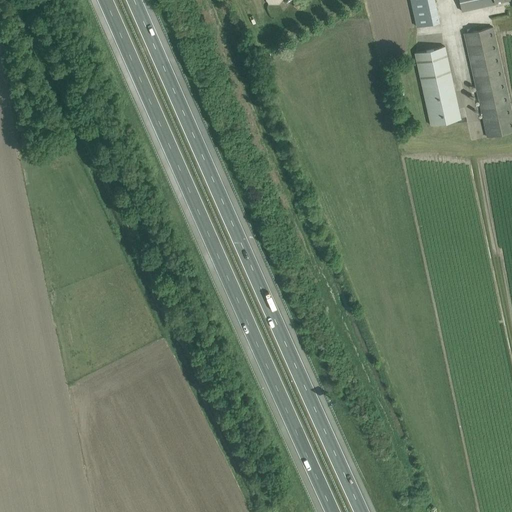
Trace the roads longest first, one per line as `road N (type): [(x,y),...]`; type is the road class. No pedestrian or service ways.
road 1 (motorway): [(371,511),(136,0)]
road 2 (motorway): [(107,0),(334,511)]
